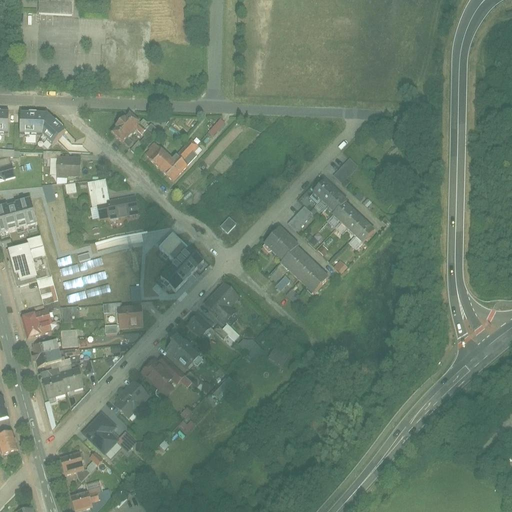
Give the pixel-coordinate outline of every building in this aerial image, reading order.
[(72,0),(40,0),(40,16),(71,17),(72,0)] [(52,147),(65,132),(43,114),(20,113),(20,116),(8,116),(8,113),(0,112),(0,134),(41,135),(52,147)] [(139,125),(129,115),(111,135),(122,145),(139,125)] [(227,128),(220,122),(210,134),(216,140),(227,128)] [(178,157),(188,165),(201,151),(191,143),(178,157)] [(173,163),(155,147),(145,158),(173,182),(185,168),(176,160),(173,163)] [(14,152),(0,151),(0,159),(14,159),(14,152)] [(56,180),(80,181),(81,161),(57,160),(56,180)] [(350,161),(333,179),(342,187),(358,169),(350,161)] [(0,185),(16,181),(12,166),(0,170),(0,185)] [(99,224),(139,217),(136,199),(108,204),(105,182),(89,184),(93,211),(97,210),(99,224)] [(330,222),(361,250),(376,233),(346,206),(349,203),(325,182),(311,197),(334,218),(330,222)] [(67,195),(76,194),(76,185),(66,186),(67,195)] [(52,187),(42,188),(46,204),(56,202),(52,187)] [(7,207),(0,209),(0,235),(37,226),(31,201),(16,205),(16,207),(8,209),(7,207)] [(304,209),(288,226),(296,234),(313,217),(304,209)] [(229,220),(220,229),(228,236),(237,226),(229,220)] [(280,233),(264,248),(314,298),(329,282),(280,233)] [(175,265),(187,251),(173,236),(160,250),(175,265)] [(27,241),(29,247),(38,283),(44,307),(58,303),(40,238),(27,241)] [(29,247),(8,252),(17,289),(38,283),(29,247)] [(175,294),(204,263),(189,249),(187,251),(175,265),(162,279),(175,294)] [(89,255),(78,258),(79,264),(90,262),(89,255)] [(334,268),(341,275),(347,269),(340,263),(334,268)] [(277,272),(270,278),(275,284),(282,277),(277,272)] [(282,293),(290,283),(285,278),(276,288),(282,293)] [(236,298),(224,287),(203,309),(223,329),(233,318),(225,310),(236,298)] [(140,288),(130,289),(132,304),(141,303),(140,288)] [(122,305),(103,306),(104,316),(119,315),(119,311),(123,311),(122,305)] [(79,309),(60,310),(62,326),(80,324),(79,309)] [(144,328),(143,310),(123,311),(119,311),(119,315),(120,330),(144,328)] [(48,312),(23,320),(28,342),(52,334),(49,324),(52,322),(48,312)] [(197,320),(188,330),(202,343),(211,333),(197,320)] [(117,327),(105,328),(106,337),(118,336),(117,327)] [(77,332),(62,333),(63,349),(78,348),(77,332)] [(247,338),(239,346),(256,361),(263,352),(247,338)] [(179,341),(166,355),(187,375),(200,361),(179,341)] [(57,343),(32,350),(38,369),(50,366),(62,363),(57,343)] [(275,349),(268,360),(281,368),(288,357),(275,349)] [(62,363),(50,366),(52,371),(59,370),(71,366),(72,366),(70,361),(62,363)] [(155,361),(141,376),(167,400),(181,385),(155,361)] [(93,363),(84,365),(87,377),(96,374),(93,363)] [(71,366),(59,370),(61,375),(72,372),(71,366)] [(61,375),(43,380),(49,402),(86,392),(80,370),(72,372),(61,375)] [(229,379),(214,394),(220,400),(235,385),(229,379)] [(150,399),(133,385),(114,407),(131,421),(150,399)] [(186,409),(181,416),(186,420),(191,412),(186,409)] [(103,416),(83,436),(105,458),(117,445),(121,441),(120,440),(113,434),(117,430),(103,416)] [(186,426),(184,423),(178,427),(185,436),(197,427),(193,421),(186,426)] [(125,434),(120,440),(121,441),(117,445),(127,455),(137,444),(125,434)] [(0,438),(0,451),(2,459),(15,455),(9,436),(0,438)] [(145,446),(137,444),(136,452),(144,453),(145,446)] [(80,458),(60,462),(64,478),(83,473),(80,458)] [(79,511),(93,509),(90,495),(74,499),(76,511),(79,511)]
